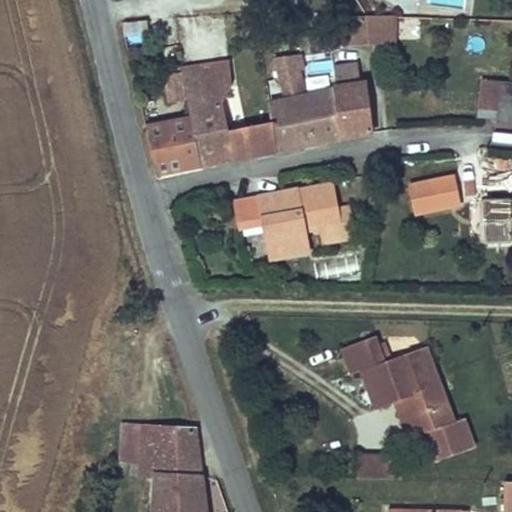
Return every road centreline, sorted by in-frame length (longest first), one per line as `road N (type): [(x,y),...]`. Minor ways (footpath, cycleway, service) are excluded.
road 1 (tertiary): [(137,183),(160,274),(246,511)]
road 2 (unknown): [(184,339),(210,315),(251,307),(511,311)]
road 3 (residential): [(137,183),(393,138)]
road 4 (tertiary): [(89,0),(137,183)]
